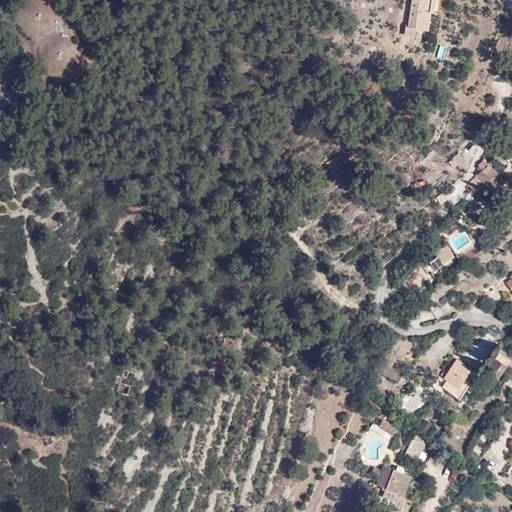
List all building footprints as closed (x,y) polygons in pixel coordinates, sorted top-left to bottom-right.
[(439,0),(411,0),(407,30),(423,32),(426,11),(438,13),(439,0)] [(426,15),(423,32),(436,34),(438,17),(426,15)] [(336,158),(324,166),(334,179),(342,173),(339,168),(342,166),(336,158)] [(476,183),(486,195),(492,191),(495,194),(499,190),(502,192),(511,183),(511,180),(507,174),(502,179),(488,163),(479,170),(484,176),(476,183)] [(455,258),(448,247),(438,254),(445,265),(455,258)] [(496,359),(507,365),(511,359),(500,352),(496,359)] [(451,370),(445,379),(459,390),(472,371),(457,361),(451,370)] [(405,377),(389,366),(383,376),(400,386),(405,377)] [(445,379),(451,370),(446,367),(439,376),(445,379)] [(502,376),(493,370),(486,382),(495,388),(502,376)] [(131,385),(119,382),(116,393),(127,396),(131,385)] [(404,397),(408,410),(422,405),(417,392),(404,397)] [(423,437),(433,425),(425,419),(415,430),(423,437)] [(396,431),(381,420),(377,426),(392,437),(396,431)] [(424,443),(412,440),(407,457),(419,461),(424,443)] [(373,467),(370,477),(377,479),(380,469),(373,467)] [(391,475),(381,471),(376,485),(401,497),(409,478),(393,470),(391,475)]
